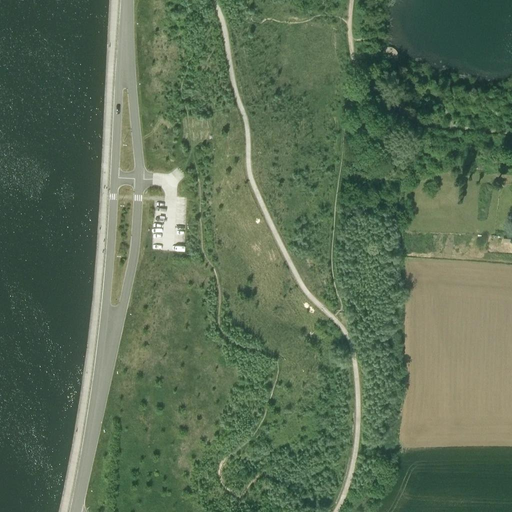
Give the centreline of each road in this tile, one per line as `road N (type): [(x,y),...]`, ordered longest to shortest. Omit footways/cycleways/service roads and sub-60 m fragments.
road 1 (track): [(353,60),(332,239),(334,318)]
road 2 (track): [(511,131),(403,114),(353,60)]
road 3 (tertiary): [(106,333),(73,511)]
road 4 (tertiary): [(106,333),(132,253),(137,173)]
road 5 (tertiary): [(112,172),(106,333)]
road 6 (tertiary): [(137,173),(124,52)]
road 7 (tertiary): [(124,52),(112,172)]
